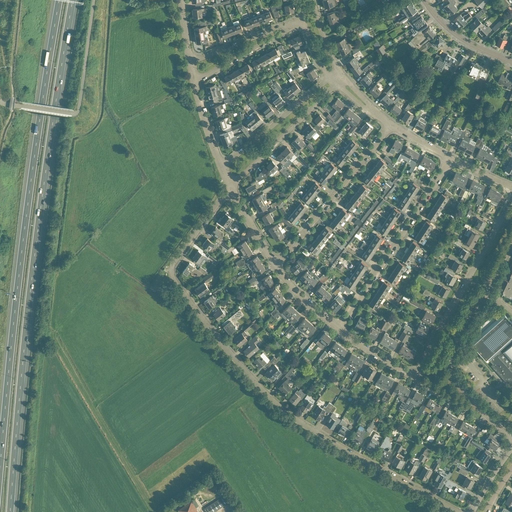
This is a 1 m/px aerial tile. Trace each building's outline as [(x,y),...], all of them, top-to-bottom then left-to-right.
[(454,0),(446,0),(444,2),(446,5),(444,7),(450,14),(457,8),(454,4),(455,1),(454,0)] [(498,0),(506,9),(510,5),(505,0),(498,0)] [(408,16),(417,10),(411,1),(402,7),(406,14),(398,19),(399,20),(395,23),(397,27),(406,21),(408,20),(407,18),(409,17),(408,16)] [(288,2),(283,3),(270,5),(273,13),(275,18),(279,17),(278,9),(285,7),(286,13),(294,11),(292,4),(288,5),(288,2)] [(485,5),(485,6),(476,14),(479,17),(485,11),(488,8),(485,5)] [(205,8),(193,9),(194,17),(202,16),(202,12),(206,12),(205,8)] [(269,11),(264,13),(263,10),(262,10),(263,14),(266,22),(269,21),(269,20),(272,19),(269,11)] [(336,11),(327,14),(329,21),(331,28),(341,25),(338,18),(336,11)] [(408,20),(406,21),(408,24),(411,25),(412,24),(413,27),(424,20),(422,17),(420,15),(419,16),(417,13),(410,18),(408,20)] [(460,14),(453,20),(460,27),(472,16),(468,13),(466,15),(465,15),(463,16),(463,17),(460,14)] [(266,22),(263,14),(257,16),(260,23),(263,22),(264,23),(266,22)] [(244,18),(245,21),(247,28),(251,27),(252,28),(254,27),(251,19),(250,16),(244,18)] [(260,23),(257,16),(251,19),(254,27),(257,26),(256,25),(260,23)] [(481,19),(479,17),(470,25),(475,31),(483,24),(479,21),(481,19)] [(361,20),(352,24),(356,31),(364,27),(361,20)] [(426,23),(424,20),(413,27),(411,29),(413,33),(412,34),(413,35),(417,32),(419,31),(428,25),(426,22),(426,23)] [(495,31),(503,23),(501,20),(492,28),(495,31)] [(240,23),(234,25),(237,34),(240,33),(239,32),(243,30),(240,23)] [(483,36),(491,29),(488,26),(486,28),(483,24),(475,31),(476,31),(477,30),(483,36)] [(237,34),(234,25),(226,28),(229,36),(234,34),(234,35),(237,34)] [(207,30),(206,26),(195,28),(196,36),(204,34),(204,31),(207,30)] [(414,37),(411,40),(418,49),(429,39),(430,39),(436,34),(429,26),(420,35),(418,33),(417,32),(413,35),(414,37)] [(207,34),(204,34),(196,36),(197,43),(208,41),(208,38),(207,34)] [(499,37),(496,45),(502,48),(504,44),(505,45),(507,40),(506,40),(507,36),(504,35),(503,38),(499,37)] [(292,40),(288,41),(289,44),(293,43),(295,49),(300,47),(298,44),(302,43),(299,36),(292,39),(292,40)] [(442,46),(446,42),(442,38),(442,37),(440,36),(439,36),(438,36),(434,41),(432,38),(425,44),(428,47),(431,45),(437,50),(439,47),(438,46),(440,44),(442,46)] [(349,43),(347,40),(346,37),(336,42),(339,48),(349,43)] [(352,49),(349,43),(339,48),(342,54),(352,49)] [(425,44),(419,49),(421,53),(428,48),(428,47),(425,44)] [(286,53),(284,49),(281,45),(277,47),(282,55),(286,53)] [(385,53),(381,46),(376,49),(380,56),(385,53)] [(279,55),(275,48),(272,50),(271,49),(269,51),(273,59),(279,55)] [(303,52),(302,50),(294,53),(295,57),(298,56),(299,59),(307,56),(305,51),(306,51),(303,52)] [(273,59),(269,51),(266,52),(267,53),(264,55),(268,62),(273,59)] [(458,69),(465,57),(461,55),(458,61),(456,60),(457,60),(447,54),(444,59),(442,58),(440,56),(437,61),(433,67),(441,71),(446,62),(447,63),(448,64),(449,65),(450,65),(451,65),(453,66),(454,66),(454,67),(458,69)] [(268,62),(264,55),(260,57),(260,56),(257,57),(262,65),(268,62)] [(309,60),(307,56),(299,59),(301,62),(302,66),(299,67),(298,68),(300,71),(307,67),(306,64),(308,64),(307,62),(310,60),(309,60)] [(262,65),(257,57),(255,58),(256,59),(252,61),(256,68),(262,65)] [(352,58),(347,62),(351,69),(357,64),(359,63),(355,57),(353,59),(352,58)] [(475,63),(472,62),(466,73),(477,78),(478,76),(485,79),(489,71),(481,68),(482,66),(478,65),(479,64),(475,63)] [(244,65),(241,66),(246,74),(251,71),(251,70),(253,70),(250,64),(248,65),(248,64),(244,66),(244,65)] [(362,71),(357,64),(351,69),(356,75),(362,71)] [(374,64),(371,67),(368,70),(370,72),(376,67),(374,64)] [(246,74),(241,66),(239,67),(239,68),(236,70),(240,77),(246,74)] [(308,73),(306,69),(300,72),(303,76),(307,73),(311,79),(315,77),(316,77),(316,76),(318,75),(314,69),(308,73)] [(240,77),(236,70),(233,72),(232,71),(230,72),(234,80),(240,77)] [(292,75),(290,71),(290,70),(287,73),(293,81),(296,79),(292,75)] [(509,73),(504,71),(502,77),(503,78),(501,83),(507,86),(507,87),(507,89),(510,90),(507,98),(511,100),(511,97),(511,78),(508,77),(509,73)] [(234,80),(230,72),(227,74),(228,75),(224,77),(228,84),(234,80)] [(372,75),(370,72),(360,80),(361,81),(360,82),(363,85),(363,84),(365,86),(371,81),(369,78),(372,75)] [(228,88),(223,79),(220,80),(225,89),(228,88)] [(396,79),(390,85),(385,90),(388,93),(396,84),(398,82),(396,79)] [(293,85),(290,87),(295,94),(300,89),(294,81),(291,83),(293,85)] [(274,84),(280,91),(282,89),(276,82),(274,84)] [(377,83),(370,90),(375,96),(381,91),(378,88),(380,86),(377,83)] [(216,87),(216,84),(206,87),(208,94),(217,91),(218,91),(220,91),(219,86),(216,87)] [(274,93),(267,98),(269,100),(275,107),(277,105),(279,107),(285,102),(278,93),(280,91),(274,84),(271,86),(276,92),(274,93)] [(295,94),(290,87),(287,90),(286,88),(283,90),(290,98),(295,94)] [(478,88),(474,97),(479,99),(482,90),(478,88)] [(403,90),(396,98),(399,100),(405,93),(403,90)] [(217,91),(208,94),(209,100),(218,98),(218,100),(222,99),(222,97),(220,91),(218,91),(217,91)] [(385,95),(380,101),(386,105),(388,103),(390,105),(394,100),(392,98),(390,99),(388,97),(390,96),(387,93),(385,95)] [(335,119),(339,113),(343,108),(341,107),(344,104),(338,98),(332,105),(337,109),(331,116),(329,114),(326,117),(332,122),(335,119)] [(397,101),(390,110),(396,115),(401,109),(398,107),(400,104),(397,101)] [(410,101),(405,108),(400,115),(400,116),(401,114),(404,116),(402,118),(409,122),(413,115),(408,111),(412,104),(410,101)] [(264,106),(261,109),(258,111),(263,116),(266,114),(268,116),(274,111),(267,103),(264,106)] [(222,104),(211,107),(214,115),(222,113),(221,109),(224,108),(222,104)] [(349,120),(355,113),(349,108),(343,115),(349,120)] [(421,130),(427,121),(428,118),(425,116),(424,119),(420,117),(421,115),(421,114),(423,111),(420,109),(415,117),(417,119),(418,120),(415,126),(421,130)] [(254,116),(252,118),(257,125),(263,121),(254,111),(252,113),(254,116)] [(349,120),(347,122),(353,126),(354,125),(360,118),(355,113),(349,120)] [(320,115),(315,120),(318,123),(315,126),(319,130),(322,127),(320,124),(322,122),(326,126),(328,123),(335,129),(338,132),(340,130),(338,128),(338,127),(337,126),(337,127),(329,120),(327,122),(320,115)] [(228,119),(228,117),(226,118),(224,118),(216,121),(218,129),(222,127),(223,130),(230,128),(231,128),(231,127),(232,124),(228,124),(227,123),(226,122),(227,120),(228,119)] [(257,125),(252,118),(249,120),(248,119),(245,122),(252,130),(257,125)] [(428,125),(426,128),(430,130),(429,132),(435,136),(436,134),(437,133),(439,134),(441,129),(439,128),(433,125),(435,120),(432,119),(428,125)] [(452,131),(446,128),(450,121),(447,119),(442,128),(444,130),(440,138),(446,141),(452,131)] [(373,127),(366,122),(361,128),(359,126),(357,129),(365,136),(373,127)] [(310,124),(303,131),(308,137),(310,139),(312,137),(317,132),(315,130),(313,128),(310,124)] [(353,126),(347,133),(351,136),(357,128),(354,125),(353,126)] [(249,132),(244,126),(241,128),(243,131),(246,135),(249,132)] [(315,126),(313,128),(315,130),(317,132),(317,133),(319,135),(322,137),(324,135),(320,130),(319,130),(315,126)] [(460,137),(463,131),(460,130),(459,132),(453,129),(452,131),(446,141),(453,145),(457,136),(460,137)] [(234,136),(232,131),(231,131),(228,132),(228,131),(220,134),(222,141),(233,137),(234,136)] [(466,133),(463,131),(460,137),(462,139),(458,147),(464,150),(468,143),(470,139),(464,136),(466,133)] [(306,144),(298,136),(292,142),(298,149),(302,146),(303,147),(306,144)] [(238,142),(237,139),(234,140),(233,137),(222,141),(224,147),(232,144),(238,142)] [(352,140),(348,145),(354,150),(358,145),(352,140)] [(398,150),(402,144),(395,140),(392,147),(389,152),(392,154),(393,152),(394,152),(396,149),(398,150)] [(309,143),(306,146),(312,152),(315,150),(309,143)] [(474,146),(468,143),(464,150),(471,154),(474,146)] [(354,150),(348,145),(344,150),(350,155),(354,150)] [(282,152),(288,158),(292,162),(295,159),(294,158),(296,156),(287,147),(282,152)] [(401,153),(397,160),(399,161),(401,158),(404,159),(407,161),(409,157),(413,150),(407,147),(403,154),(401,153)] [(488,148),(486,152),(482,159),(488,163),(492,155),(489,153),(490,149),(488,148)] [(480,149),(476,156),(482,159),(486,152),(480,149)] [(350,155),(344,150),(339,156),(345,160),(350,155)] [(407,161),(406,162),(410,164),(409,166),(411,167),(414,168),(418,161),(415,159),(416,158),(419,153),(413,150),(409,157),(407,161)] [(288,158),(282,152),(277,157),(286,166),(288,163),(286,161),(288,158)] [(393,166),(395,162),(393,161),(386,155),(383,158),(389,163),(393,166)] [(345,160),(339,156),(335,161),(341,166),(345,160)] [(425,167),(430,159),(424,156),(418,167),(420,168),(422,165),(425,167)] [(387,164),(380,159),(376,164),(382,169),(387,164)] [(436,162),(430,159),(425,167),(428,168),(426,172),(429,173),(431,170),(436,162)] [(266,172),(268,175),(269,176),(273,172),(274,173),(277,170),(276,169),(278,167),(272,161),(267,166),(269,169),(266,172)] [(503,164),(507,166),(505,169),(506,170),(505,170),(505,171),(505,172),(506,173),(507,173),(507,174),(508,174),(509,174),(510,173),(510,172),(511,173),(511,165),(509,163),(505,161),(503,164)] [(331,163),(327,168),(333,173),(337,168),(331,163)] [(378,174),(382,169),(376,164),(372,169),(378,174)] [(290,176),(285,170),(281,166),(278,169),(283,174),(286,177),(288,176),(289,177),(290,176)] [(333,173),(327,168),(322,174),(328,179),(333,173)] [(251,184),(244,188),(245,188),(249,194),(252,193),(253,192),(253,191),(257,188),(256,187),(259,185),(258,182),(260,181),(266,177),(268,175),(266,172),(264,169),(263,170),(259,174),(259,175),(255,178),(256,179),(251,182),(251,184)] [(374,180),(378,174),(372,169),(368,175),(374,180)] [(320,172),(316,177),(318,179),(324,184),(328,179),(322,174),(320,172)] [(415,174),(412,172),(411,173),(409,178),(414,182),(417,178),(414,176),(415,174)] [(458,183),(461,175),(456,172),(452,180),(458,183)] [(370,185),(374,180),(368,175),(363,180),(370,185)] [(464,186),(467,178),(461,175),(458,183),(464,186)] [(392,186),(390,184),(387,181),(382,186),(386,189),(387,191),(390,188),(392,186)] [(475,191),(479,183),(473,181),(469,188),(468,191),(465,190),(462,197),(465,198),(467,194),(468,194),(469,194),(470,192),(471,192),(474,193),(475,191)] [(315,182),(311,187),(317,192),(321,187),(315,182)] [(416,193),(419,187),(413,183),(409,189),(416,193)] [(479,205),(486,190),(483,189),(484,186),(479,183),(475,191),(478,193),(477,196),(477,197),(477,199),(478,199),(476,203),(479,205)] [(368,190),(362,185),(358,190),(364,195),(368,190)] [(317,192),(311,187),(307,193),(313,198),(317,192)] [(412,199),(416,193),(409,189),(405,194),(412,199)] [(492,199),(496,191),(490,189),(489,191),(486,190),(479,205),(482,206),(485,199),(486,198),(487,199),(487,197),(492,199)] [(360,200),(364,195),(358,190),(354,195),(360,200)] [(496,191),(492,199),(491,202),(496,205),(501,194),(496,191)] [(262,193),(252,199),(256,205),(263,201),(267,199),(265,196),(264,196),(262,193)] [(313,198),(307,193),(302,198),(309,203),(313,198)] [(445,204),(448,198),(449,198),(450,197),(445,193),(444,195),(442,194),(438,199),(445,204)] [(412,199),(405,194),(402,200),(408,204),(412,199)] [(356,205),(360,200),(354,195),(349,200),(356,205)] [(282,203),(283,201),(281,198),(270,205),(272,208),(275,206),(277,205),(278,206),(279,207),(282,203)] [(441,209),(445,204),(438,199),(434,205),(441,209)] [(351,210),(356,205),(349,200),(345,205),(351,210)] [(408,204),(402,200),(398,205),(405,210),(408,204)] [(265,204),(263,201),(256,205),(259,212),(270,206),(268,203),(265,204)] [(301,203),(297,208),(303,213),(307,207),(301,203)] [(359,212),(363,207),(358,203),(354,208),(359,212)] [(437,215),(441,209),(434,205),(431,210),(437,215)] [(303,213),(297,208),(293,213),(299,218),(303,213)] [(397,218),(400,212),(394,208),(390,214),(397,218)] [(349,214),(342,209),(338,214),(345,219),(349,214)] [(434,220),(437,215),(431,210),(427,216),(434,220)] [(223,223),(220,226),(230,233),(233,235),(235,233),(232,230),(229,226),(234,220),(232,218),(229,216),(230,215),(227,212),(226,213),(220,221),(223,223)] [(269,213),(262,217),(266,224),(273,220),(269,213)] [(299,218),(293,213),(288,218),(294,223),(299,218)] [(340,224),(345,219),(338,214),(334,219),(340,224)] [(393,224),(397,218),(390,214),(386,219),(393,224)] [(476,217),(472,224),(482,229),(486,222),(476,217)] [(336,230),(340,224),(334,219),(330,225),(336,230)] [(393,224),(386,219),(383,225),(389,229),(393,224)] [(433,225),(426,221),(422,227),(429,231),(433,225)] [(278,223),(269,229),(273,235),(280,230),(278,227),(280,226),(278,223)] [(479,234),(471,230),(469,229),(471,226),(466,223),(464,226),(468,228),(465,234),(476,240),(479,234)] [(389,229),(383,225),(379,230),(386,235),(389,229)] [(216,227),(211,233),(219,240),(220,240),(222,240),(222,238),(223,238),(223,237),(219,235),(222,231),(216,227)] [(332,232),(325,227),(321,232),(327,237),(332,232)] [(425,236),(429,231),(422,227),(419,232),(425,236)] [(285,235),(284,232),(282,233),(280,230),(273,235),(276,240),(285,235)] [(323,242),(327,237),(321,232),(317,237),(323,242)] [(422,242),(425,236),(419,232),(415,238),(422,242)] [(376,234),(373,240),(379,244),(383,239),(376,234)] [(476,240),(465,234),(462,240),(458,238),(456,241),(461,244),(463,241),(473,246),(476,240)] [(319,248),(323,242),(317,237),(313,242),(319,248)] [(218,246),(207,238),(203,244),(210,250),(212,246),(215,249),(218,246)] [(335,238),(332,242),(340,247),(340,248),(342,249),(347,243),(345,241),(342,244),(335,238)] [(376,250),(379,244),(373,240),(369,245),(376,250)] [(222,242),(220,244),(228,249),(230,247),(224,242),(222,241),(222,242)] [(239,252),(242,251),(249,246),(245,241),(235,247),(239,252)] [(415,251),(419,246),(413,241),(409,247),(415,251)] [(315,253),(319,248),(313,242),(308,248),(315,253)] [(369,245),(364,242),(360,247),(365,251),(372,255),(376,250),(369,245)] [(228,249),(220,244),(219,247),(222,249),(220,251),(225,254),(227,250),(228,249)] [(243,258),(252,252),(249,246),(242,251),(244,254),(241,256),(243,258)] [(412,257),(415,251),(409,247),(405,253),(412,257)] [(466,259),(470,252),(461,247),(459,251),(460,252),(459,255),(466,259)] [(206,256),(198,250),(193,258),(200,263),(203,259),(204,259),(206,256)] [(372,255),(365,251),(362,257),(368,261),(372,255)] [(408,263),(412,257),(405,253),(401,258),(404,260),(403,262),(407,264),(408,263)] [(208,257),(213,262),(212,263),(216,266),(219,261),(215,259),(210,255),(208,257)] [(257,256),(247,262),(249,266),(251,269),(254,267),(261,262),(257,256)] [(445,267),(447,263),(438,258),(436,263),(445,267)] [(303,263),(299,260),(291,267),(296,273),(302,267),(301,265),(303,263)] [(459,272),(463,264),(456,261),(453,267),(448,265),(446,268),(453,272),(454,269),(459,272)] [(194,266),(189,262),(183,272),(187,275),(190,271),(198,277),(201,272),(195,268),(193,267),(194,266)] [(251,269),(253,272),(252,272),(252,275),(253,276),(255,275),(265,269),(261,262),(254,267),(251,269)] [(361,262),(357,267),(364,271),(368,266),(361,262)] [(401,263),(399,262),(395,268),(402,272),(406,266),(407,264),(403,262),(401,263)] [(511,291),(511,262),(511,263),(507,273),(509,274),(506,279),(505,279),(500,289),(502,290),(500,293),(511,298),(511,297),(511,298),(511,295),(511,293),(511,291)] [(360,277),(364,271),(357,267),(354,265),(350,270),(354,273),(360,277)] [(398,278),(402,272),(395,268),(392,273),(398,278)] [(306,282),(311,276),(314,273),(312,271),(310,272),(308,270),(301,277),(306,282)] [(445,280),(452,284),(456,277),(447,272),(445,275),(447,276),(445,280)] [(317,276),(314,273),(311,276),(306,282),(310,287),(318,280),(316,278),(317,276)] [(360,277),(354,273),(350,278),(356,283),(360,277)] [(395,283),(398,278),(392,273),(388,279),(395,283)] [(211,274),(204,279),(206,282),(213,277),(211,274)] [(327,274),(325,277),(321,281),(323,284),(330,276),(327,274)] [(428,274),(426,278),(438,284),(440,280),(428,274)] [(274,282),(269,275),(262,280),(264,283),(260,286),(262,289),(274,282)] [(353,288),(356,283),(350,278),(347,283),(345,282),(343,285),(344,286),(351,290),(352,288),(353,288)] [(390,286),(384,281),(380,287),(387,291),(390,286)] [(204,282),(195,289),(200,296),(209,290),(204,282)] [(326,290),(329,288),(325,284),(324,286),(322,284),(315,292),(321,297),(326,291),(326,290)] [(445,296),(449,289),(442,286),(440,284),(438,288),(440,289),(438,293),(445,296)] [(220,286),(212,291),(214,294),(222,288),(220,286)] [(383,297),(387,291),(380,287),(376,293),(383,297)] [(274,299),(280,294),(275,288),(266,296),(268,299),(271,296),(274,299)] [(331,290),(329,288),(326,290),(326,291),(321,297),(326,301),(333,294),(330,291),(331,290)] [(383,297),(376,293),(373,298),(379,303),(383,297)] [(285,299),(280,294),(274,299),(276,302),(273,304),(276,307),(285,299)] [(333,302),(330,305),(336,311),(344,302),(341,300),(343,299),(338,294),(332,300),(333,302)] [(213,295),(204,301),(209,308),(218,301),(215,298),(213,295)] [(415,300),(404,295),(403,297),(410,301),(410,302),(413,304),(414,301),(415,300)] [(222,306),(228,301),(228,303),(232,300),(231,299),(229,296),(226,299),(220,304),(222,306)] [(431,305),(438,310),(442,302),(435,298),(430,296),(428,299),(433,302),(431,305)] [(376,308),(379,303),(373,298),(369,304),(376,308)] [(243,303),(245,305),(249,310),(251,308),(246,301),(243,303)] [(414,301),(413,304),(423,310),(425,306),(414,301)] [(290,304),(281,314),(284,316),(283,317),(286,319),(289,316),(295,309),(290,304)] [(369,306),(367,310),(375,315),(377,312),(369,306)] [(225,309),(222,309),(220,307),(215,311),(216,312),(214,314),(218,319),(227,312),(225,309)] [(239,309),(222,324),(224,326),(223,326),(223,327),(224,326),(230,334),(230,335),(237,329),(237,328),(236,328),(236,327),(235,326),(232,323),(239,317),(240,318),(244,315),(239,309)] [(292,324),(301,314),(295,309),(289,316),(292,319),(289,321),(292,324)] [(431,323),(435,315),(426,310),(426,311),(424,310),(423,311),(420,316),(424,319),(422,321),(427,324),(429,321),(431,323)] [(511,322),(503,313),(494,321),(490,317),(475,330),(479,335),(470,343),(487,361),(489,360),(492,364),(491,365),(507,383),(511,378),(511,322)] [(387,322),(388,322),(389,319),(384,316),(382,319),(383,320),(379,327),(383,330),(387,322)] [(362,331),(367,321),(360,317),(355,327),(362,331)] [(255,318),(244,327),(246,330),(253,325),(252,323),(257,319),(255,318)] [(304,330),(310,323),(305,318),(296,328),(302,333),(304,330)] [(316,328),(310,323),(304,330),(302,333),(305,335),(307,337),(316,328)] [(424,335),(428,328),(420,323),(416,331),(424,335)] [(289,332),(294,326),(291,324),(285,331),(287,333),(289,332)] [(374,338),(378,331),(379,331),(378,331),(380,329),(377,327),(375,329),(372,327),(368,334),(374,338)] [(408,330),(404,328),(398,339),(402,341),(408,330)] [(408,330),(402,341),(401,341),(404,343),(409,335),(410,335),(412,332),(408,330)] [(241,333),(234,339),(240,346),(247,339),(244,336),(247,334),(244,331),(242,333),(241,333)] [(325,333),(316,343),(319,346),(322,348),(326,345),(331,338),(325,333)] [(386,345),(391,338),(387,336),(388,334),(385,333),(380,341),(386,345)] [(248,342),(250,345),(248,346),(248,347),(244,350),(249,356),(259,348),(255,344),(259,340),(255,336),(248,342)] [(303,348),(309,340),(307,338),(300,346),(303,348)] [(394,340),(391,338),(386,345),(393,349),(398,340),(395,338),(394,340)] [(333,356),(341,346),(336,342),(328,352),(333,356)] [(405,356),(409,349),(406,347),(407,345),(404,343),(399,352),(405,356)] [(339,361),(347,350),(341,346),(333,356),(336,358),(339,361)] [(411,359),(416,350),(413,348),(411,351),(409,349),(405,356),(411,359)] [(325,351),(319,357),(318,359),(320,361),(322,359),(327,353),(325,351)] [(351,368),(357,357),(352,353),(345,365),(351,368)] [(261,369),(267,363),(260,355),(253,361),(261,369)] [(281,371),(274,364),(280,358),(278,356),(276,358),(270,364),(272,367),(265,373),(269,377),(270,376),(273,379),(281,371)] [(274,356),(268,362),(270,364),(276,358),(274,356)] [(357,372),(363,360),(357,357),(351,368),(357,372)] [(371,379),(376,370),(369,366),(368,369),(366,368),(362,374),(371,379)] [(292,387),(289,384),(291,381),(290,380),(296,375),(292,372),(294,369),(292,367),(285,376),(288,378),(285,381),(279,387),(285,393),(288,391),(292,387)] [(383,384),(387,376),(381,373),(375,384),(378,386),(381,387),(383,384)] [(383,384),(381,387),(387,391),(393,380),(387,376),(383,384)] [(400,394),(404,386),(398,383),(392,394),(395,395),(397,392),(400,394)] [(400,394),(398,397),(401,399),(400,400),(403,402),(404,400),(410,390),(404,386),(400,394)] [(297,390),(289,399),(295,404),(300,398),(301,399),(307,391),(305,394),(301,390),(299,392),(298,391),(297,390)] [(410,403),(407,409),(410,411),(414,404),(417,405),(419,402),(422,403),(424,399),(422,397),(423,395),(416,391),(410,401),(410,403)] [(305,401),(300,407),(306,411),(307,409),(309,410),(313,403),(308,400),(310,397),(307,395),(303,400),(305,401)] [(429,413),(435,402),(430,399),(423,409),(429,413)] [(330,410),(333,405),(329,402),(326,407),(324,406),(323,409),(318,406),(312,416),(316,418),(316,417),(320,419),(327,408),(330,410)] [(435,416),(441,405),(435,402),(429,413),(435,416)] [(447,422),(452,414),(446,411),(441,418),(441,419),(438,417),(437,419),(435,423),(438,424),(440,421),(446,424),(447,422)] [(328,422),(326,425),(329,427),(330,426),(333,428),(335,424),(338,426),(342,419),(335,415),(332,413),(327,421),(328,422),(328,423),(328,422)] [(458,418),(452,414),(447,422),(451,424),(451,426),(449,430),(453,432),(458,422),(456,421),(458,418)] [(337,427),(340,429),(338,432),(339,432),(338,433),(342,436),(343,434),(346,436),(349,430),(350,430),(352,426),(350,426),(349,425),(348,428),(346,427),(348,424),(347,422),(346,421),(344,420),(342,419),(338,426),(337,427)] [(368,426),(366,429),(370,432),(372,429),(376,421),(374,419),(373,419),(369,427),(368,426)] [(465,432),(469,424),(463,421),(461,424),(458,422),(453,432),(456,434),(459,428),(465,432)] [(469,437),(464,446),(467,448),(474,435),(476,432),(473,430),(475,428),(469,424),(465,432),(468,434),(468,435),(468,437),(469,437)] [(356,432),(351,441),(358,445),(366,431),(363,429),(364,428),(359,425),(356,432)] [(498,443),(492,438),(493,437),(489,434),(486,438),(486,439),(484,441),(488,444),(486,448),(490,451),(492,447),(494,449),(498,443)] [(392,450),(390,449),(390,448),(391,448),(391,447),(391,446),(391,445),(391,444),(390,444),(390,443),(390,442),(389,442),(389,441),(388,441),(388,440),(389,438),(386,436),(377,451),(381,453),(379,455),(386,459),(392,450)] [(372,437),(367,446),(374,450),(379,441),(372,437)] [(423,461),(426,456),(429,451),(430,449),(427,448),(426,449),(425,449),(423,454),(422,453),(419,459),(423,461)] [(478,452),(476,455),(479,458),(485,462),(490,455),(489,454),(490,453),(491,452),(485,448),(483,451),(480,449),(478,452)] [(398,453),(392,462),(400,466),(400,465),(401,465),(404,460),(402,459),(403,456),(398,453)] [(436,470),(439,464),(442,459),(439,458),(436,462),(433,469),(436,470)] [(420,462),(417,461),(415,460),(414,464),(410,461),(405,470),(412,473),(415,468),(416,468),(420,462)] [(478,474),(482,467),(476,463),(476,462),(473,460),(471,460),(467,466),(471,468),(470,470),(478,474)] [(458,462),(456,466),(460,468),(468,473),(470,469),(458,462)] [(425,466),(419,476),(425,479),(427,476),(428,477),(432,471),(425,466)] [(441,487),(445,479),(446,478),(448,479),(449,479),(452,473),(449,472),(446,477),(437,472),(433,479),(436,480),(434,484),(441,487)] [(470,487),(474,480),(467,476),(462,486),(466,488),(468,486),(470,487)] [(448,479),(445,485),(457,491),(455,495),(462,499),(466,492),(455,486),(457,484),(454,482),(449,479),(448,479)] [(204,508),(206,511),(213,511),(232,500),(227,494),(209,505),(204,508)] [(198,511),(191,501),(178,510),(179,511),(198,511)]
